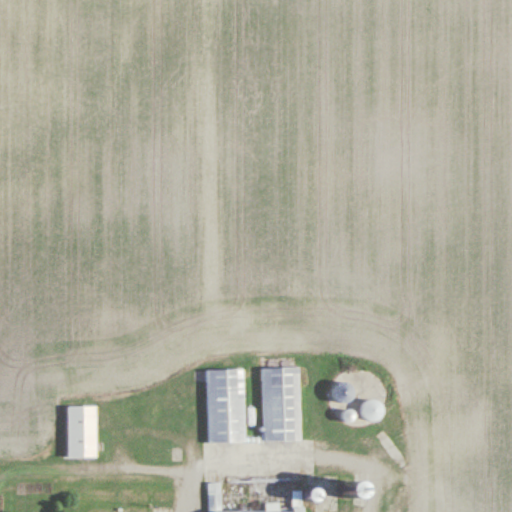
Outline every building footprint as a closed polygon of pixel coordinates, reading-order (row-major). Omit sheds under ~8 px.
[(298,368),(261,368),(262,442),(299,442),(298,368)] [(205,370),(206,443),(243,443),(242,369),(205,370)] [(66,407),(66,459),(94,459),(94,407),(66,407)] [(146,465),(174,465),(174,447),(146,447),(146,465)] [(226,471),(227,489),(300,488),(300,470),(226,471)] [(343,495),(358,495),(357,479),(342,479),(343,495)] [(293,511),(294,511),(222,511),(220,511),(220,483),(209,483),(209,511),(293,511)] [(174,509),(174,492),(152,492),(152,509),(174,509)]
